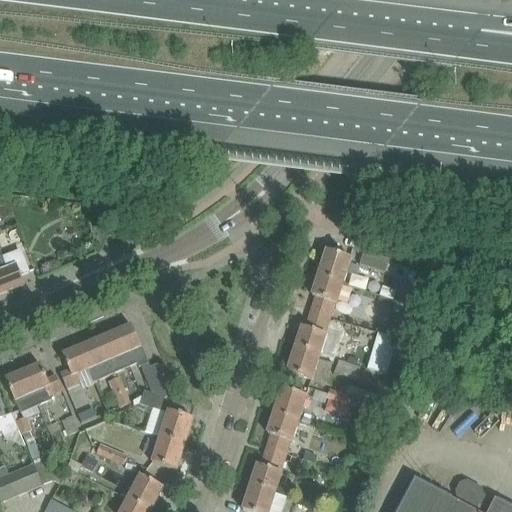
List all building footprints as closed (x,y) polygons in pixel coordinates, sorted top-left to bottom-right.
[(0,295),(23,287),(19,277),(28,273),(21,253),(4,259),(0,250),(0,295)] [(327,252),(319,278),(343,286),(352,260),(327,252)] [(364,252),(360,266),(385,274),(385,271),(388,263),(389,261),(364,252)] [(343,286),(319,278),(312,297),(316,298),(312,311),(330,317),(334,305),(337,306),(343,286)] [(302,329),(296,347),(321,355),(326,337),(323,336),(328,322),(310,316),(306,330),(302,329)] [(388,325),(385,336),(396,339),(399,329),(388,325)] [(132,327),(115,334),(129,368),(137,365),(139,369),(149,365),(142,347),(141,347),(132,327)] [(115,334),(98,342),(112,376),(129,368),(115,334)] [(340,361),(354,366),(361,342),(348,337),(340,361)] [(98,342),(81,349),(90,372),(89,372),(94,383),(112,376),(98,342)] [(321,355),(296,347),(288,374),(307,380),(312,382),(321,355)] [(90,372),(81,349),(63,356),(70,372),(61,376),(67,390),(80,385),(77,377),(89,372),(90,372)] [(373,359),(370,371),(389,377),(393,365),(373,359)] [(152,395),(165,399),(169,400),(164,389),(173,385),(164,363),(143,372),(152,395)] [(41,366),(23,373),(38,407),(51,401),(50,398),(63,393),(56,378),(47,381),(41,366)] [(38,407),(23,373),(6,381),(15,403),(16,403),(21,415),(23,414),(26,420),(41,414),(38,407)] [(109,384),(114,396),(126,391),(120,379),(109,384)] [(282,390),(274,416),(299,425),(308,398),(302,396),(282,390)] [(326,400),(339,405),(342,395),(329,390),(326,400)] [(126,391),(114,396),(119,409),(131,404),(126,391)] [(165,399),(152,395),(145,393),(141,407),(153,410),(160,412),(165,399)] [(342,395),(339,405),(353,409),(356,399),(342,395)] [(0,433),(1,433),(4,440),(19,433),(12,416),(6,418),(0,404),(0,405),(0,403),(0,433)] [(96,418),(93,410),(78,416),(81,424),(96,418)] [(153,410),(146,433),(154,435),(161,437),(161,438),(186,446),(194,420),(175,414),(169,413),(168,415),(160,412),(153,410)] [(299,425),(274,416),(268,435),(271,436),(267,449),(287,456),(292,443),(293,443),(299,425)] [(79,432),(73,417),(61,421),(68,437),(79,432)] [(21,436),(31,432),(25,419),(15,423),(21,436)] [(154,435),(141,431),(137,442),(150,447),(154,435)] [(186,446),(161,438),(152,464),(177,472),(186,446)] [(42,458),(36,442),(27,445),(33,462),(42,458)] [(96,457),(110,463),(114,453),(100,447),(96,457)] [(114,453),(110,463),(123,469),(127,459),(114,453)] [(305,453),(302,461),(315,466),(318,457),(305,453)] [(258,467),(251,486),(276,494),(283,475),(281,474),(285,461),(265,454),(261,468),(258,467)] [(87,457),(81,470),(92,475),(97,462),(87,457)] [(315,466),(302,461),(299,470),(312,474),(315,466)] [(45,462),(34,467),(42,487),(55,482),(60,486),(65,470),(60,466),(49,471),(45,462)] [(42,487),(34,467),(33,466),(10,475),(20,497),(42,487)] [(142,478),(129,502),(146,511),(151,511),(164,489),(142,478)] [(415,482),(399,511),(511,511),(511,509),(484,495),(483,491),(466,482),(462,484),(456,495),(457,499),(459,500),(457,504),(415,482)] [(270,511),(276,494),(251,486),(242,511),(270,511)] [(71,511),(52,502),(46,511),(71,511)] [(146,511),(129,502),(123,511),(146,511)]
